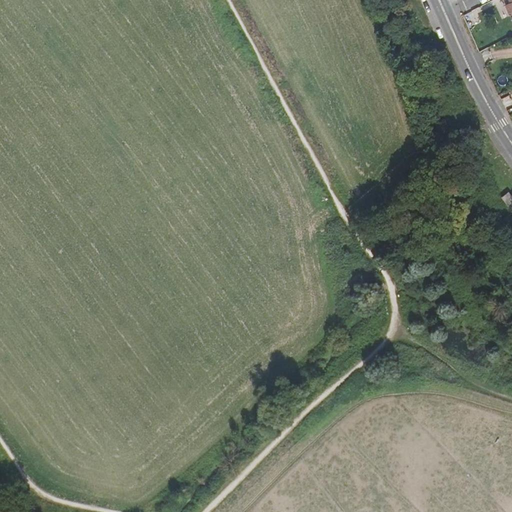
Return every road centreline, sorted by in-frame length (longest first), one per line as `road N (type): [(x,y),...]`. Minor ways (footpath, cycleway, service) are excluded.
road 1 (track): [(230,0),(393,301),(390,328),(372,355),(327,389),(205,511)]
road 2 (primary): [(511,144),(437,0)]
road 3 (track): [(104,511),(59,502),(30,483),(0,440)]
road 4 (track): [(345,213),(453,146)]
